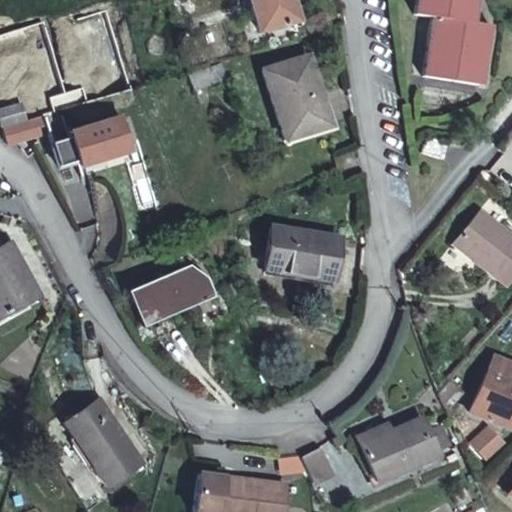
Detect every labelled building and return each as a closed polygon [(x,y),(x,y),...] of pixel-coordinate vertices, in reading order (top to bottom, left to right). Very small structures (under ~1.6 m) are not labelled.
[(287,0),(245,0),(256,34),(294,23),(287,0)] [(429,17),(417,75),(473,85),(485,25),(467,22),(471,0),(413,0),(411,14),(429,17)] [(305,58),(258,70),(279,140),(325,127),(305,58)] [(208,79),(204,65),(184,71),(181,72),(186,86),(208,79)] [(0,124),(21,118),(16,102),(0,106),(0,124)] [(46,144),(65,138),(62,130),(57,113),(39,118),(46,144)] [(65,138),(46,144),(52,164),(128,142),(121,118),(116,120),(114,115),(62,130),(65,138)] [(32,134),(27,116),(21,118),(0,124),(0,140),(1,143),(32,134)] [(419,135),(414,152),(436,158),(440,140),(419,135)] [(495,282),(511,262),(511,243),(472,210),(446,242),(495,282)] [(261,267),(330,274),(335,232),(265,225),(261,267)] [(0,307),(13,299),(0,279),(0,272),(8,267),(0,255),(0,307)] [(0,272),(0,279),(13,299),(25,291),(8,267),(0,272)] [(122,293),(133,322),(198,298),(192,282),(179,271),(122,293)] [(511,401),(511,364),(494,354),(467,406),(501,424),(511,401)] [(464,387),(449,375),(434,393),(449,405),(464,387)] [(133,461),(90,396),(56,419),(99,483),(133,461)] [(414,416),(351,443),(367,480),(430,452),(414,416)] [(482,424),(465,442),(480,456),(497,438),(482,424)] [(325,471),(315,447),(303,451),(304,461),(306,479),(325,471)] [(304,461),(303,451),(294,455),(307,482),(306,479),(304,461)] [(183,511),(208,511),(209,509),(232,511),(272,511),(275,482),(188,471),(183,511)]
